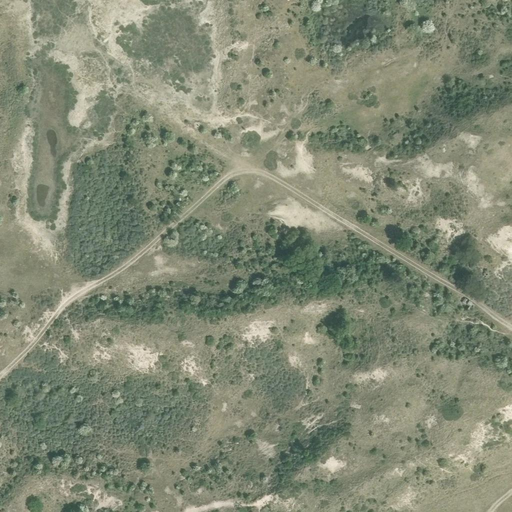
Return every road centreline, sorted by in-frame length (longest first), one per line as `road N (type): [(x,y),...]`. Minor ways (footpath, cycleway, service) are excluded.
road 1 (track): [(85,0),(93,41),(117,81),(511,326)]
road 2 (track): [(241,162),(144,249),(68,301),(0,378)]
